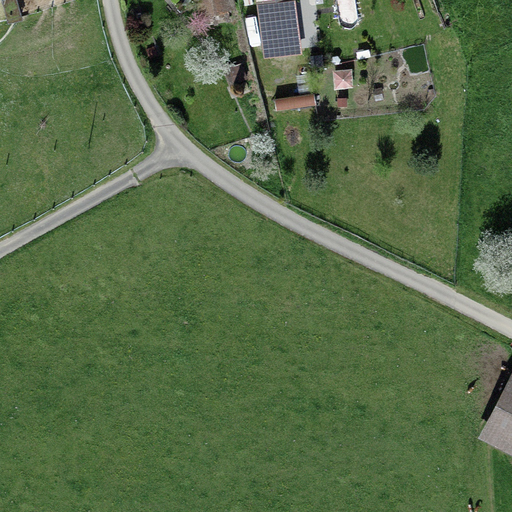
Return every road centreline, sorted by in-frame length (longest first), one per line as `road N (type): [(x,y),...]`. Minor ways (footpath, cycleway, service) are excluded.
road 1 (residential): [(114,0),(121,43),(180,146),(380,265),(511,328)]
road 2 (track): [(180,146),(0,244)]
